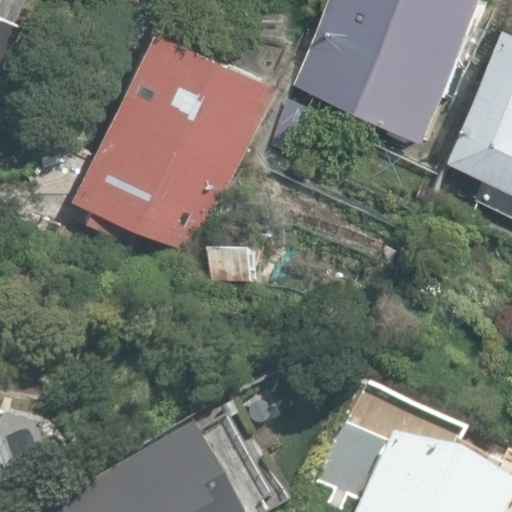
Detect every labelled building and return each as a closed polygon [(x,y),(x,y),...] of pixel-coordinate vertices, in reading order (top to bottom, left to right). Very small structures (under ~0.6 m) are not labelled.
[(338,0),(298,88),(428,148),(450,99),(459,103),(474,71),(466,67),(497,0),(495,0),(338,0)] [(122,214),(193,245),(271,71),(144,15),(67,188),(88,197),(82,212),(116,227),(122,214)] [(477,202),(511,218),(511,40),(453,166),(487,182),(477,202)] [(273,146),(307,160),(318,132),(308,128),(316,110),(292,100),(273,146)] [(213,272),(253,272),(253,239),(214,239),(213,272)] [(55,503),(60,511),(233,511),(187,429),(55,503)] [(352,511),(498,511),(510,487),(389,432),(352,511)]
